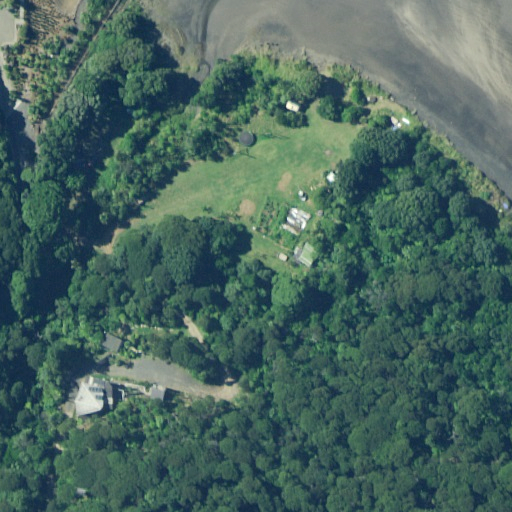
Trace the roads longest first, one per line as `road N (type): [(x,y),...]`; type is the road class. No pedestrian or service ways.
road 1 (track): [(0,492),(153,276),(201,155),(204,85)]
road 2 (track): [(132,1),(83,42),(23,68),(7,101)]
